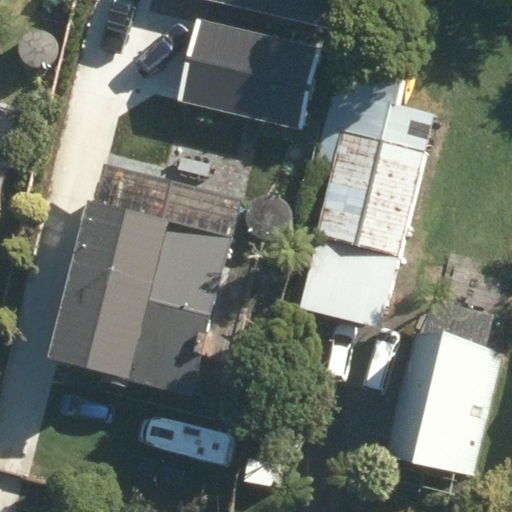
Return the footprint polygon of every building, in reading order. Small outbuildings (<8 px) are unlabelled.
[(336,0),(210,0),(329,29),(336,0)] [(320,45),(199,19),(180,103),(301,130),(320,45)] [(39,71),(47,70),(54,66),(59,60),(63,53),(63,45),(61,37),(57,31),(50,26),(43,24),(35,24),(28,27),(22,31),(18,38),(16,45),(17,53),(20,59),(25,65),(31,69),(39,71)] [(419,157),(338,137),(293,317),(359,333),(368,299),(383,303),(419,157)] [(77,220),(37,380),(119,401),(121,392),(218,416),(257,259),(227,252),(238,209),(97,173),(85,222),(77,220)] [(412,340),(382,468),(469,488),(499,360),(412,340)]
